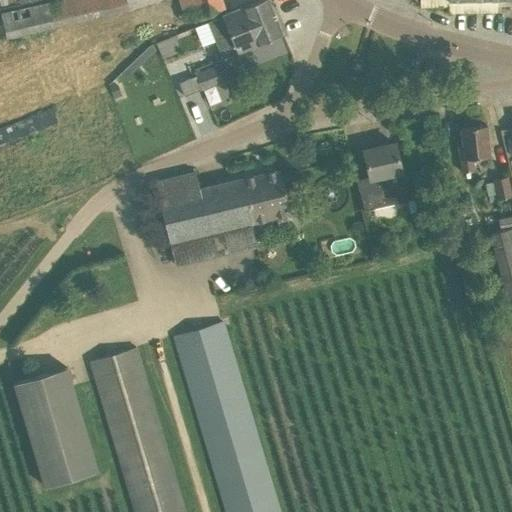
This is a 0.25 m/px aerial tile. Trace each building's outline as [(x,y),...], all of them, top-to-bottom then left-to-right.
[(126,0),(130,10),(159,0),(181,0),(183,6),(188,20),(225,8),(221,0),(126,0)] [(276,17),(270,0),(259,0),(208,20),(216,40),(276,17)] [(55,26),(50,2),(2,13),(7,37),(55,26)] [(283,35),(276,17),(216,40),(223,58),(283,35)] [(218,66),(196,75),(202,89),(224,80),(218,66)] [(178,82),(183,97),(202,89),(196,75),(178,82)] [(53,107),(0,126),(0,144),(59,122),(53,107)] [(487,125),(461,128),(463,144),(459,145),(462,172),(475,171),(474,160),(491,158),(487,125)] [(364,210),(407,200),(414,198),(408,168),(401,170),(396,143),(364,151),(371,178),(357,181),(364,210)] [(281,170),(200,190),(196,174),(156,184),(175,264),(257,244),(252,220),(290,211),(281,170)] [(511,192),(509,177),(493,180),(497,200),(511,197),(511,192)] [(415,199),(408,201),(411,213),(417,212),(415,199)] [(511,215),(498,218),(500,227),(511,224),(511,215)] [(511,228),(492,233),(509,299),(511,298),(511,228)] [(279,511),(222,321),(174,335),(227,511),(279,511)] [(185,511),(136,347),(90,360),(135,511),(185,511)] [(67,367),(14,383),(45,486),(98,470),(67,367)]
